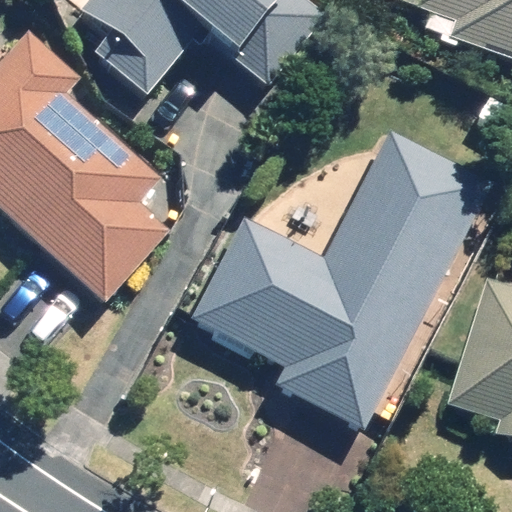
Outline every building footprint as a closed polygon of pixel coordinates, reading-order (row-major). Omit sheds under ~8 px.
[(95,60),(150,105),(195,51),(201,56),(211,44),(241,69),(298,1),(296,0),(90,0),(79,13),(112,41),(95,60)] [(511,0),(417,0),(413,13),(453,27),(447,46),(511,68),(511,0)] [(0,72),(0,213),(111,312),(173,243),(139,212),(162,186),(66,101),(80,84),(29,39),(0,72)] [(492,193),(389,140),(325,265),(248,225),(195,328),(288,376),(278,395),(365,440),(492,193)] [(511,296),(495,291),(459,413),(508,427),(503,445),(511,448),(511,296)]
